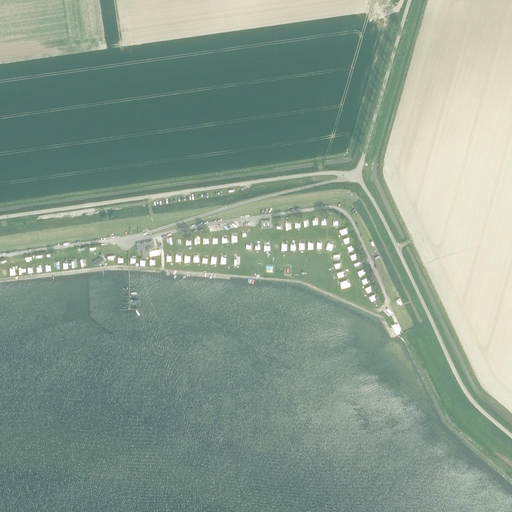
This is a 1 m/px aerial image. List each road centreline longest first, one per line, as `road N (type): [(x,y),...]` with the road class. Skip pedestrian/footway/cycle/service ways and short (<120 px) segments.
road 1 (unclassified): [(0,217),(357,174)]
road 2 (unclassified): [(511,442),(474,411),(357,174)]
road 3 (unclassified): [(357,174),(409,0)]
